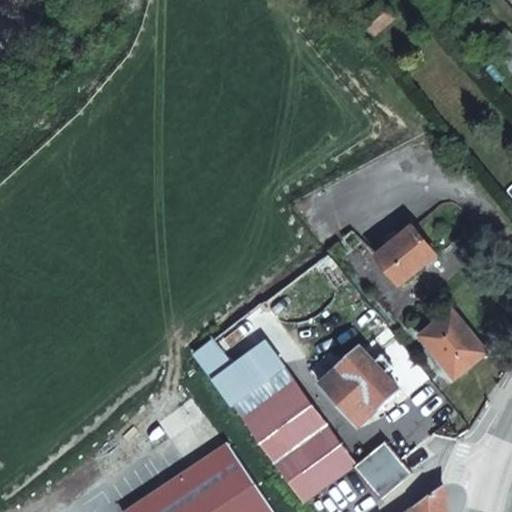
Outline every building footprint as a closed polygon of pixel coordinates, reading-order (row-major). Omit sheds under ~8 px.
[(363,22),(375,37),(394,21),(381,6),(363,22)] [(511,38),(507,34),(494,45),(511,65),(511,38)] [(375,256),(397,285),(432,255),(409,228),(375,256)] [(456,312),(424,335),(455,378),(487,354),(456,312)] [(213,346),(196,359),(214,383),(231,371),(213,346)] [(231,371),(214,383),(234,409),(284,370),(266,346),(231,371)] [(322,385),(360,426),(399,391),(361,350),(322,385)] [(284,370),(234,409),(307,506),(355,467),(284,370)] [(275,511),(229,442),(125,511),(275,511)] [(387,442),(355,467),(382,498),(383,499),(415,473),(387,442)] [(419,511),(448,511),(448,487),(443,490),(420,507),(419,511)]
